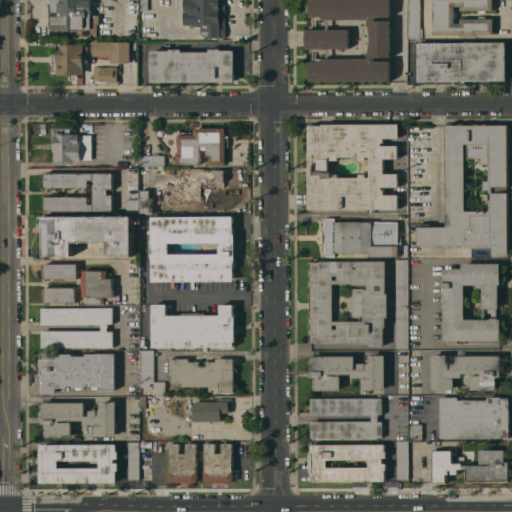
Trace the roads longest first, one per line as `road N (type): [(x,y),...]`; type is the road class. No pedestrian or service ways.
road 1 (tertiary): [(4,0),(7,511)]
road 2 (residential): [(511,102),(0,104)]
road 3 (residential): [(271,0),(273,511)]
